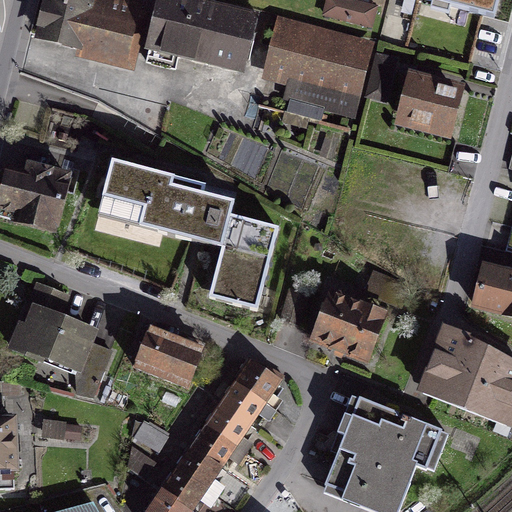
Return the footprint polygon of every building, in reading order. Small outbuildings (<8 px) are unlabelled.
[(98,0),(45,0),(37,38),(71,46),(81,48),(80,54),(119,62),(130,65),(142,10),(98,0)] [(256,11),(213,0),(157,0),(155,10),(144,51),(240,75),(256,11)] [(371,0),(326,0),(323,15),(376,26),(381,2),(371,0)] [(425,0),(425,4),(481,17),(485,0),(425,0)] [(368,41),(279,20),(266,76),(354,97),(368,41)] [(374,87),(399,93),(407,59),(382,53),(374,87)] [(439,78),(414,71),(400,120),(452,134),(465,85),(439,78)] [(178,176),(110,158),(96,215),(220,246),(207,295),(251,306),(271,230),(225,218),(230,202),(175,188),(178,176)] [(15,174),(5,172),(0,194),(0,216),(54,230),(64,186),(15,174)] [(511,275),(482,269),(473,308),(511,316),(511,275)] [(334,296),(316,343),(368,363),(386,316),(334,296)] [(131,346),(42,307),(23,349),(112,388),(131,346)] [(511,364),(499,359),(446,338),(424,394),(505,425),(511,406),(511,364)] [(215,374),(154,343),(139,373),(200,403),(215,374)] [(196,511),(282,389),(250,366),(148,511),(196,511)] [(449,432),(361,398),(323,492),(373,511),(397,511),(417,464),(434,470),(449,432)] [(169,435),(110,416),(101,445),(159,464),(169,435)] [(11,417),(0,417),(0,488),(14,488),(11,417)]
